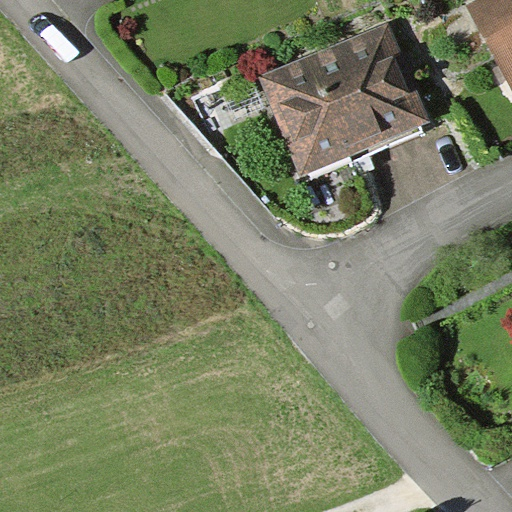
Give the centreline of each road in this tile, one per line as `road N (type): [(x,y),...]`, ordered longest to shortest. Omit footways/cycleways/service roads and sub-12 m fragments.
road 1 (residential): [(32,0),(183,171),(314,290)]
road 2 (residential): [(314,290),(475,511)]
road 3 (residential): [(511,184),(314,290)]
